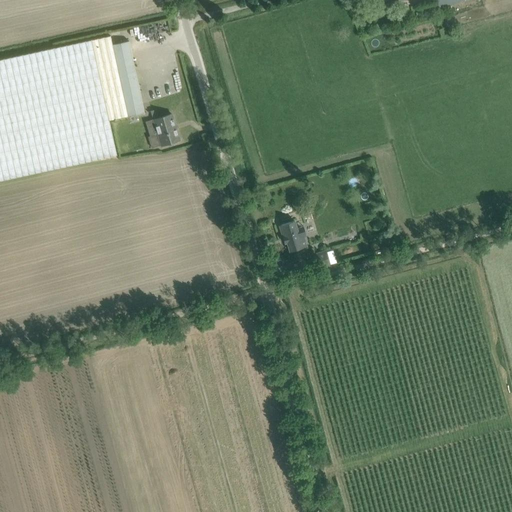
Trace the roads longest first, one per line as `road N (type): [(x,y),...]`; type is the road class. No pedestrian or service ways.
road 1 (unclassified): [(323,511),(178,0)]
road 2 (track): [(511,226),(0,361)]
